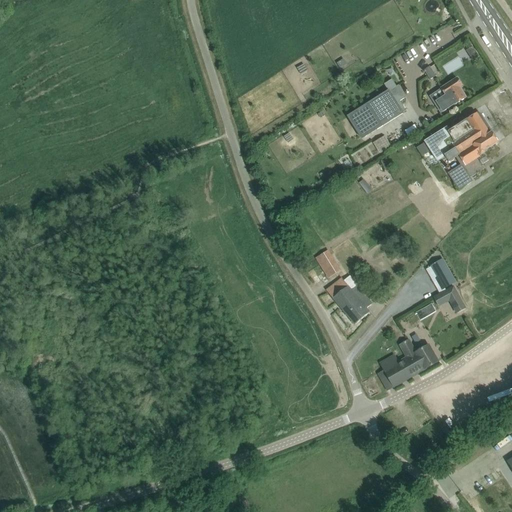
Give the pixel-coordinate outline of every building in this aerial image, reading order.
[(473,46),(466,51),(472,61),(480,56),(473,46)] [(431,79),(435,76),(430,67),(426,70),(431,79)] [(438,102),(444,112),(466,98),(460,88),(463,87),(457,78),(441,88),(446,96),(438,102)] [(397,103),(407,97),(399,86),(389,92),(389,91),(349,116),(363,139),(403,113),(397,103)] [(462,166),(449,174),(459,190),(472,181),(470,178),(484,169),(477,159),(481,157),(480,156),(487,151),(487,150),(498,142),(492,133),(490,134),(477,114),(450,132),(448,128),(426,142),(438,162),(446,157),(449,162),(457,158),(462,166)] [(391,147),(388,142),(382,145),(379,140),(373,143),(380,154),(391,147)] [(372,191),(363,180),(359,183),(367,195),(372,191)] [(414,198),(423,213),(446,198),(437,183),(414,198)] [(329,250),(325,253),(316,258),(329,278),(341,271),(329,250)] [(439,280),(444,287),(454,282),(443,261),(432,266),(439,280)] [(372,304),(357,286),(350,279),(345,283),(342,278),(327,291),(355,325),(370,313),(367,309),(372,304)] [(435,283),(434,283),(438,291),(439,290),(444,287),(439,280),(435,283)] [(454,286),(441,294),(446,304),(452,301),(459,313),(467,308),(454,286)] [(415,311),(420,320),(437,311),(432,303),(415,311)] [(394,387),(413,377),(425,370),(438,362),(429,346),(416,353),(409,341),(401,346),(408,358),(399,363),(395,356),(381,364),(385,371),(378,375),(387,391),(394,387)]
